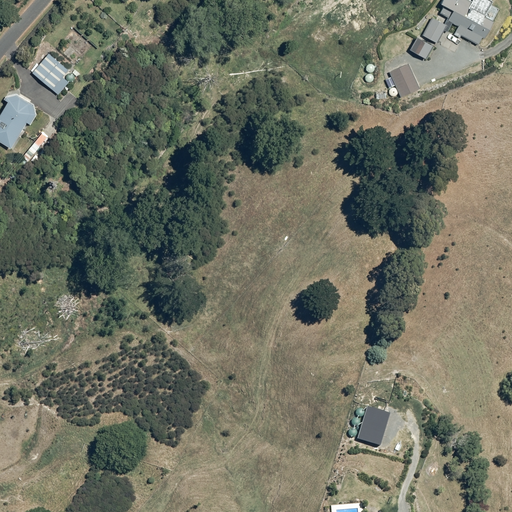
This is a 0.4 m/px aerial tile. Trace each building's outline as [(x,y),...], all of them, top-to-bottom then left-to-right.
[(444,24),(432,17),(422,35),(437,43),(444,31),(447,32),(451,23),(458,27),(454,34),(459,38),(461,36),(478,45),(482,37),(484,38),(493,21),(484,17),(492,1),(489,0),(472,0),(472,1),(469,0),(441,0),(439,4),(442,6),(439,13),(447,18),(444,24)] [(433,46),(416,37),(409,50),(426,59),(433,46)] [(69,69),(48,52),(31,72),(58,94),(68,82),(62,77),(69,69)] [(420,88),(408,63),(389,71),(400,97),(420,88)] [(7,102),(0,113),(0,141),(11,147),(26,121),(30,124),(35,113),(33,105),(15,95),(6,96),(3,100),(7,102)] [(49,136),(43,131),(24,158),(31,162),(49,136)]
